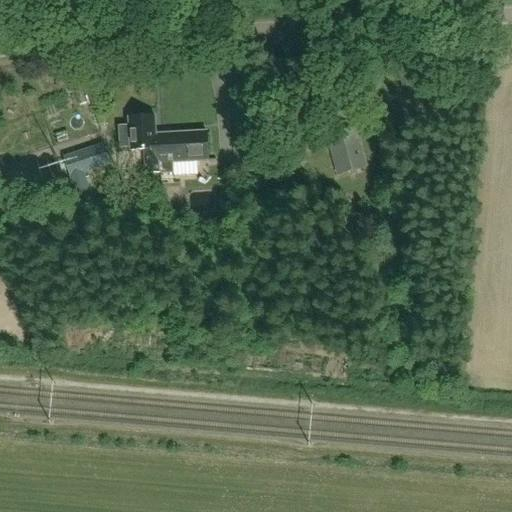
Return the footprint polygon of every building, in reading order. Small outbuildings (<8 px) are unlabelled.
[(35,105),(36,130),(65,129),(64,104),(35,105)] [(269,128),(265,109),(259,110),(257,105),(248,107),(248,106),(232,110),(240,141),(243,141),(247,160),(262,157),(259,142),(261,141),(258,130),(269,128)] [(209,160),(207,131),(173,133),(174,136),(156,137),(155,116),(129,117),(131,150),(145,150),(146,174),(173,172),(173,162),(209,160)] [(367,168),(357,128),(327,136),(338,176),(367,168)] [(104,144),(64,158),(71,179),(86,174),(111,166),(104,144)] [(86,174),(71,179),(80,206),(95,201),(86,174)] [(383,178),(374,180),(376,195),(386,194),(383,178)]
